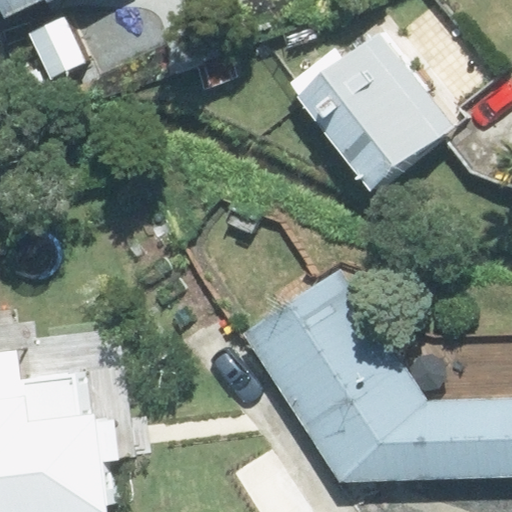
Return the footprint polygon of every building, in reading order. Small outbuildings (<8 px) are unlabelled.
[(10,0),(18,16),(51,0),(84,68),(181,20),(171,0),(10,0)] [(464,119),(383,21),(301,90),(382,187),(464,119)] [(182,337),(222,311),(169,231),(130,258),(182,337)] [(253,331),(349,482),(511,476),(511,399),(433,403),(349,271),(253,331)] [(0,402),(0,511),(123,511),(112,413),(42,421),(39,398),(0,402)]
